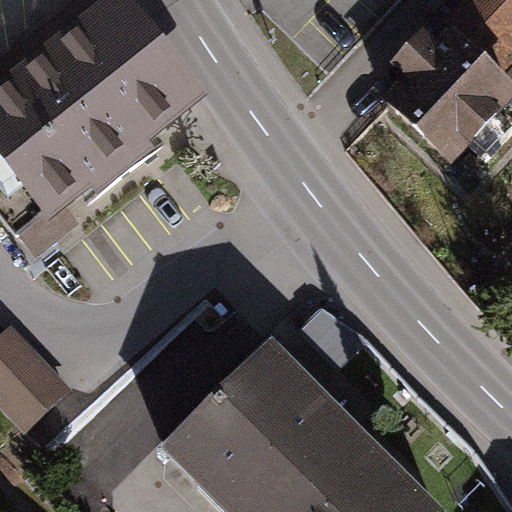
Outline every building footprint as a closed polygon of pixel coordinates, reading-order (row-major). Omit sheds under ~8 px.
[(117,0),(88,0),(0,68),(0,210),(33,249),(211,108),(117,0)] [(511,0),(464,0),(438,27),(445,33),(499,85),(511,69),(511,0)] [(418,38),(383,76),(395,87),(377,108),(446,176),(511,109),(511,97),(499,85),(445,33),(430,50),(418,38)] [(299,338),(338,379),(365,353),(326,312),(299,338)] [(17,330),(0,345),(0,407),(29,439),(77,395),(17,330)] [(431,511),(275,354),(172,455),(228,511),(431,511)]
